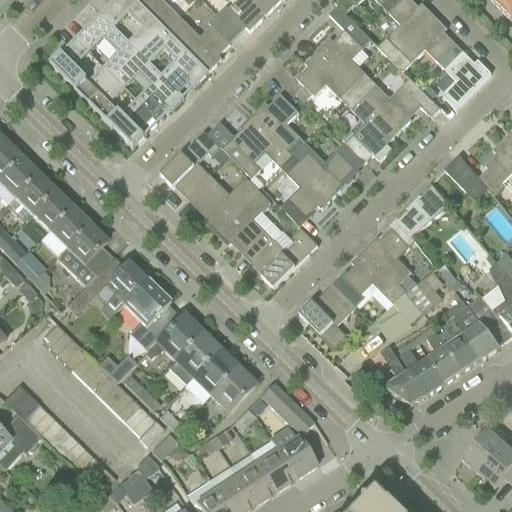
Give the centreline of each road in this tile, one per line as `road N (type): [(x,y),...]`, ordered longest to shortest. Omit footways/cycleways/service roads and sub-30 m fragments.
road 1 (residential): [(257,333),(501,86),(501,64),(436,0)]
road 2 (residential): [(115,196),(313,0)]
road 3 (tertiary): [(257,333),(115,196)]
road 4 (tertiary): [(381,456),(257,333)]
road 5 (tertiary): [(115,196),(0,82)]
road 6 (residential): [(381,456),(511,370)]
